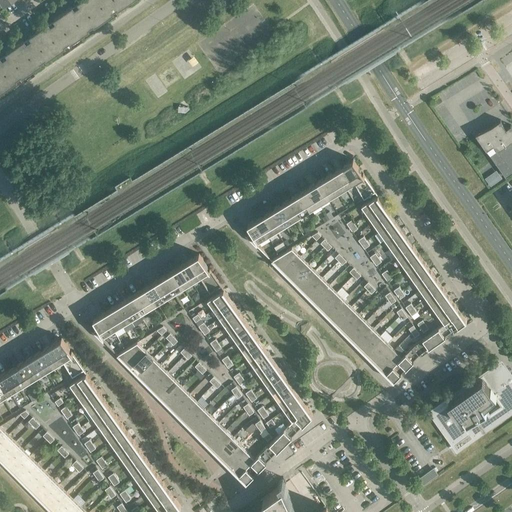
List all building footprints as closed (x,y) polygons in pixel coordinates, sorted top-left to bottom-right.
[(101,18),(88,0),(81,0),(77,3),(79,5),(73,10),(71,7),(62,13),(77,35),(86,28),(84,26),(91,22),(92,24),(101,18)] [(125,1),(124,0),(88,0),(101,18),(110,12),(108,9),(111,7),(115,5),(116,7),(125,1)] [(77,35),(62,13),(53,20),(55,22),(43,30),(42,28),(38,30),(53,52),(62,45),(60,43),(67,39),(68,41),(77,35)] [(53,52),(38,30),(35,33),(36,35),(25,43),(23,41),(14,47),(29,69),(38,62),(36,60),(43,55),(44,58),(53,52)] [(29,69),(14,47),(5,53),(7,56),(4,58),(0,60),(0,59),(0,78),(5,85),(14,79),(12,77),(19,72),(20,75),(29,69)] [(491,126),(476,134),(506,177),(511,172),(511,126),(511,125),(506,128),(500,120),(491,126)] [(353,159),(352,160),(344,165),(355,182),(354,182),(354,183),(365,176),(353,159)] [(355,182),(344,165),(335,170),(346,187),(354,182),(355,182)] [(346,187),(335,170),(327,176),(337,193),(346,187)] [(493,175),(487,179),(489,183),(496,179),(493,175)] [(337,193),(327,176),(318,181),(328,198),(337,193)] [(376,191),(365,176),(354,183),(364,198),(376,191)] [(328,198),(318,181),(309,186),(320,203),(328,198)] [(320,203),(309,186),(301,191),(311,209),(320,203)] [(311,209),(301,191),(292,197),(302,214),(311,209)] [(362,206),(368,215),(384,203),(378,194),(362,206)] [(302,214),(292,197),(283,202),(294,219),(302,214)] [(294,219),(283,202),(274,208),(285,225),(294,219)] [(390,211),(384,203),(368,215),(374,223),(390,211)] [(285,225),(274,208),(266,213),(276,230),(285,225)] [(396,220),(390,211),(374,223),(380,231),(396,220)] [(276,230),(266,213),(257,218),(267,235),(276,230)] [(267,235),(257,218),(248,224),(252,231),(247,234),(246,233),(245,233),(269,257),(269,256),(252,239),(256,237),(258,241),(267,235)] [(347,223),(350,227),(355,224),(352,219),(347,223)] [(402,228),(396,220),(380,231),(385,240),(402,228)] [(358,228),(355,224),(350,227),(353,232),(358,228)] [(408,236),(402,228),(385,240),(391,248),(408,236)] [(321,235),(318,232),(312,235),(317,240),(321,235)] [(358,240),(361,244),(367,240),(364,236),(358,240)] [(414,245),(408,236),(391,248),(397,256),(414,245)] [(370,245),(367,240),(361,244),(364,248),(370,245)] [(419,253),(414,245),(397,256),(403,265),(419,253)] [(272,259),(282,269),(285,272),(301,256),(292,247),(272,259)] [(199,253),(194,257),(190,259),(200,276),(211,270),(210,269),(209,269),(203,259),(199,253)] [(370,256),(373,261),(378,257),(375,253),(370,256)] [(425,262),(419,253),(403,265),(409,273),(425,262)] [(308,263),(301,256),(285,272),(292,279),(308,263)] [(382,261),(378,257),(373,261),(376,265),(382,261)] [(200,276),(190,259),(181,264),(192,282),(200,276)] [(431,270),(425,262),(409,273),(415,282),(431,270)] [(315,270),(308,263),(292,279),(299,286),(315,270)] [(192,282),(181,264),(173,270),(183,287),(192,282)] [(382,273),(385,277),(390,274),(387,269),(382,273)] [(183,287),(173,270),(164,275),(174,292),(183,287)] [(222,285),(211,270),(200,276),(210,293),(222,285)] [(322,277),(315,270),(299,286),(306,294),(322,277)] [(437,278),(431,270),(415,282),(421,290),(437,278)] [(393,278),(390,274),(385,277),(388,282),(393,278)] [(174,292),(164,275),(155,280),(166,298),(174,292)] [(330,284),(322,277),(306,294),(313,301),(330,284)] [(443,287),(437,278),(421,290),(427,298),(443,287)] [(166,298),(155,280),(146,286),(157,303),(166,298)] [(337,292),(330,284),(313,301),(321,308),(337,292)] [(157,303),(146,286),(138,291),(148,308),(157,303)] [(394,290),(397,294),(402,291),(399,286),(394,290)] [(449,295),(443,287),(427,298),(433,307),(449,295)] [(207,300),(214,309),(230,297),(224,289),(207,300)] [(148,308),(138,291),(129,296),(139,314),(148,308)] [(405,295),(402,291),(397,294),(400,299),(405,295)] [(344,299),(337,292),(321,308),(328,315),(344,299)] [(455,303),(449,295),(433,307),(438,315),(455,303)] [(139,314),(129,296),(120,302),(131,319),(139,314)] [(236,306),(230,297),(214,309),(220,317),(236,306)] [(352,306),(344,299),(328,315),(335,322),(352,306)] [(131,319),(120,302),(111,307),(122,324),(131,319)] [(406,307),(409,311),(414,307),(411,303),(406,307)] [(461,312),(455,303),(438,315),(444,323),(446,322),(461,312)] [(242,314),(236,306),(220,317),(225,326),(242,314)] [(359,313),(352,306),(335,322),(343,330),(359,313)] [(122,324),(111,307),(103,312),(113,330),(122,324)] [(417,312),(414,307),(409,311),(412,315),(417,312)] [(113,330),(103,312),(93,318),(99,327),(94,330),(93,329),(92,329),(114,351),(115,351),(99,335),(103,333),(104,335),(113,330)] [(467,320),(461,312),(446,322),(452,331),(467,320)] [(198,313),(193,317),(196,322),(201,318),(198,313)] [(366,321),(359,313),(343,330),(350,337),(366,321)] [(248,322),(242,314),(225,326),(231,334),(248,322)] [(417,323),(420,328),(426,324),(423,320),(417,323)] [(373,328),(366,321),(350,337),(357,344),(373,328)] [(204,322),(198,325),(202,330),(207,326),(204,322)] [(254,331),(248,322),(231,334),(237,342),(254,331)] [(452,331),(446,322),(444,323),(431,333),(437,341),(452,331)] [(429,328),(426,324),(420,328),(423,332),(429,328)] [(163,326),(157,330),(162,335),(167,329),(163,326)] [(210,330),(207,326),(202,330),(205,334),(210,330)] [(381,335),(373,328),(357,344),(364,351),(381,335)] [(259,339),(254,331),(237,342),(243,351),(259,339)] [(437,341),(431,333),(414,344),(412,347),(419,354),(421,353),(437,341)] [(388,342),(381,335),(364,351),(372,358),(388,342)] [(62,337),(61,338),(53,343),(63,360),(63,361),(74,354),(62,337)] [(216,338),(210,342),(213,347),(219,343),(216,338)] [(265,347),(259,339),(243,351),(249,359),(265,347)] [(146,350),(137,341),(117,354),(130,366),(146,350)] [(395,349),(388,342),(372,358),(379,366),(395,349)] [(63,360),(53,343),(44,348),(54,366),(63,360)] [(222,347),(219,343),(213,347),(216,351),(222,347)] [(271,356),(265,347),(249,359),(255,367),(271,356)] [(419,354),(412,347),(402,356),(399,360),(407,367),(419,354)] [(54,366),(44,348),(35,354),(46,371),(54,366)] [(402,356),(395,349),(379,366),(386,373),(399,360),(402,356)] [(153,357),(146,350),(130,366),(137,374),(153,357)] [(46,371),(35,354),(26,359),(37,376),(46,371)] [(84,369),(74,354),(63,361),(72,377),(84,369)] [(227,355),(222,359),(225,363),(230,359),(227,355)] [(277,364),(271,356),(255,367),(261,376),(277,364)] [(161,364),(153,357),(137,374),(144,381),(161,364)] [(37,376),(26,359),(18,364),(28,381),(37,376)] [(233,364),(230,359),(225,363),(228,368),(233,364)] [(407,367),(399,360),(386,373),(394,380),(407,367)] [(508,377),(498,363),(463,388),(465,391),(432,414),(447,436),(453,444),(470,432),(470,431),(489,418),(493,424),(498,421),(511,411),(511,380),(509,383),(506,378),(508,377)] [(28,381),(18,364),(9,370),(20,387),(28,381)] [(168,372),(161,364),(144,381),(152,388),(168,372)] [(283,373),(277,364),(261,376),(267,384),(283,373)] [(20,387),(9,370),(0,375),(11,392),(20,387)] [(93,381),(86,372),(70,384),(76,393),(93,381)] [(175,379),(168,372),(152,388),(159,395),(175,379)] [(239,372),(234,376),(237,380),(242,376),(239,372)] [(289,381),(283,373),(267,384),(273,393),(289,381)] [(11,392),(0,375),(0,394),(2,398),(11,392)] [(245,381),(242,376),(237,380),(240,384),(245,381)] [(182,386),(175,379),(159,395),(166,402),(182,386)] [(98,390),(93,381),(76,393),(82,401),(98,390)] [(295,389),(289,381),(273,393),(278,401),(295,389)] [(190,393),(182,386),(166,402),(173,410),(190,393)] [(251,389),(246,392),(249,397),(254,393),(251,389)] [(301,398),(295,389),(278,401),(284,409),(301,398)] [(104,398),(98,390),(82,401),(88,409),(104,398)] [(197,400),(190,393),(173,410),(181,417),(197,400)] [(257,397),(254,393),(249,397),(252,401),(257,397)] [(60,397),(55,401),(58,405),(63,402),(60,397)] [(110,406),(104,398),(88,409),(94,418),(110,406)] [(307,406),(301,398),(284,409),(292,420),(292,421),(301,411),(301,410),(307,406)] [(204,408),(197,400),(181,417),(188,424),(204,408)] [(263,405),(257,409),(260,413),(266,410),(263,405)] [(66,406),(61,409),(64,414),(69,410),(66,406)] [(116,415),(110,406),(94,418),(100,426),(116,415)] [(313,415),(307,406),(301,410),(301,411),(292,421),(292,420),(290,423),(297,431),(313,415)] [(212,415),(204,408),(188,424),(195,431),(212,415)] [(26,410),(20,414),(24,418),(29,413),(26,410)] [(72,414),(69,410),(64,414),(67,418),(72,414)] [(269,414),(266,410),(260,413),(264,418),(269,414)] [(122,423),(116,415),(100,426),(106,434),(122,423)] [(219,422),(212,415),(195,431),(203,439),(219,422)] [(272,418),(266,422),(270,427),(275,423),(272,418)] [(78,422),(73,426),(76,430),(81,427),(78,422)] [(226,429),(219,422),(203,439),(210,446),(226,429)] [(128,431),(122,423),(106,434),(111,443),(128,431)] [(252,423),(247,428),(252,432),(257,428),(252,423)] [(297,431),(290,423),(277,436),(285,443),(297,431)] [(0,442),(9,434),(0,425),(0,442)] [(84,431),(81,427),(76,430),(79,435),(84,431)] [(233,437),(226,429),(210,446),(217,453),(233,437)] [(134,440),(128,431),(111,443),(117,451),(134,440)] [(0,457),(16,441),(9,434),(0,442),(0,457)] [(285,443),(277,436),(264,448),(272,456),(285,443)] [(241,444),(233,437),(217,453),(224,460),(241,444)] [(90,439),(84,443),(87,447),(93,443),(90,439)] [(140,448),(134,440),(117,451),(123,460),(140,448)] [(23,448),(16,441),(0,457),(7,465),(23,448)] [(96,448),(93,443),(87,447),(91,451),(96,448)] [(248,451),(241,444),(224,460),(232,467),(248,451)] [(30,455),(23,448),(7,465),(14,472),(30,455)] [(146,456),(140,448),(123,460),(129,468),(146,456)] [(272,456),(264,448),(255,458),(252,461),(259,469),(272,456)] [(255,458),(248,451),(232,467),(239,474),(252,461),(255,458)] [(38,463),(30,455),(14,472),(21,479),(38,463)] [(102,456),(96,460),(99,464),(105,460),(102,456)] [(152,465),(146,456),(129,468),(135,476),(152,465)] [(108,465),(105,460),(99,464),(102,468),(108,465)] [(259,469),(252,461),(239,474),(246,482),(259,469)] [(45,470),(38,463),(21,479),(29,486),(45,470)] [(157,473),(152,465),(135,476),(141,485),(157,473)] [(52,477),(45,470),(29,486),(36,493),(52,477)] [(113,473),(108,476),(111,481),(116,477),(113,473)] [(163,482),(157,473),(141,485),(147,493),(163,482)] [(59,484),(52,477),(36,493),(43,501),(59,484)] [(120,481),(116,477),(111,481),(114,485),(120,481)] [(169,490),(163,482),(147,493),(153,501),(169,490)] [(301,511),(299,510),(287,483),(265,498),(271,511),(332,511),(328,506),(320,511),(301,511)] [(67,492),(59,484),(43,501),(51,508),(67,492)] [(125,489),(120,493),(123,497),(128,494),(125,489)] [(175,498),(169,490),(153,501),(160,511),(161,511),(169,504),(169,503),(175,498)] [(60,511),(74,499),(67,492),(51,508),(54,511),(60,511)] [(131,498),(128,494),(123,497),(126,502),(131,498)] [(176,511),(181,507),(175,498),(169,503),(169,504),(161,511),(176,511)] [(75,511),(81,506),(74,499),(60,511),(75,511)]
